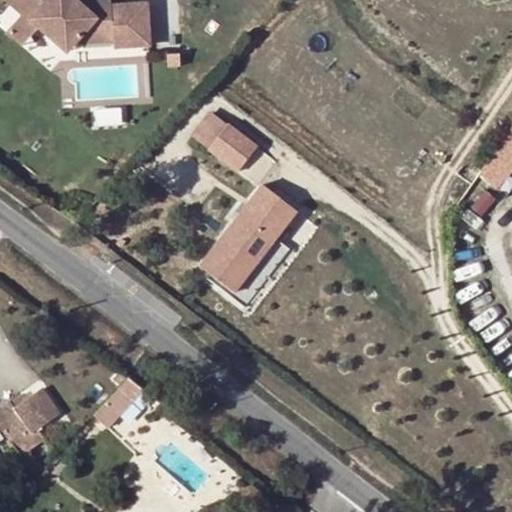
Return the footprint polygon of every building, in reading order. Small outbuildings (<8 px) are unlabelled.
[(77,0),(7,0),(23,14),(24,13),(38,26),(57,43),(75,42),(88,27),(111,26),(111,39),(112,39),(113,46),(149,44),(146,2),(110,4),(110,8),(88,10),(78,1),(77,0)] [(101,0),(78,1),(88,10),(110,8),(110,4),(109,0),(101,0)] [(23,14),(7,32),(22,45),(38,26),(24,13),(23,14)] [(111,26),(88,27),(75,42),(111,39),(111,26)] [(75,42),(57,43),(67,51),(75,42)] [(214,107),(195,135),(249,171),(268,143),(214,107)] [(511,137),(506,132),(500,142),(478,173),(495,187),(511,168),(511,137)] [(303,209),(263,181),(200,264),(249,302),(288,248),(280,241),(303,209)] [(52,322),(40,312),(32,321),(44,332),(52,322)] [(160,404),(128,379),(104,405),(117,416),(130,403),(148,417),(160,404)] [(40,390),(15,409),(33,433),(59,414),(40,390)] [(0,417),(3,422),(0,424),(0,430),(9,443),(16,438),(20,443),(33,433),(15,409),(10,402),(0,409),(0,417)] [(104,405),(94,416),(107,428),(117,416),(104,405)] [(20,443),(26,453),(40,443),(33,433),(20,443)] [(31,481),(40,472),(26,453),(20,443),(16,438),(9,443),(8,444),(31,481)]
